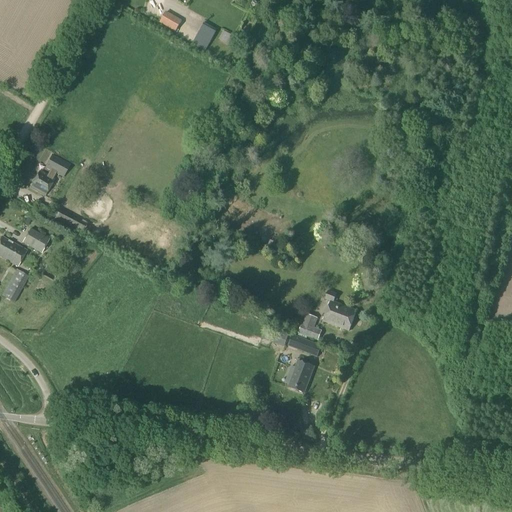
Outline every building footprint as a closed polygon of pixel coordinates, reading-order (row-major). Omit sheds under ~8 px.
[(197,34),(180,24),(181,22),(165,12),(159,23),(175,32),(174,34),(204,52),(215,33),(202,25),(197,34)] [(230,46),(234,37),(223,31),(218,40),(230,46)] [(45,196),(54,179),(40,171),(30,188),(45,196)] [(45,216),(49,210),(39,203),(35,210),(45,216)] [(85,238),(90,228),(86,226),(55,209),(50,219),(81,235),(81,236),(85,238)] [(41,255),(49,240),(30,229),(21,244),(41,255)] [(18,267),(27,251),(18,246),(2,237),(0,240),(0,256),(9,262),(18,267)] [(14,303),(28,276),(16,270),(2,296),(14,303)] [(349,332),(357,310),(333,302),(336,294),(327,291),(324,300),(330,302),(323,322),(349,332)] [(314,328),(317,319),(306,315),(303,324),(301,323),(298,334),(317,341),(321,331),(314,328)] [(261,337),(284,345),(288,334),(266,325),(261,337)] [(321,346),(292,335),(287,347),(317,358),(321,346)] [(303,394),(313,367),(298,361),(295,368),(291,367),(288,375),(292,377),(288,388),(303,394)]
